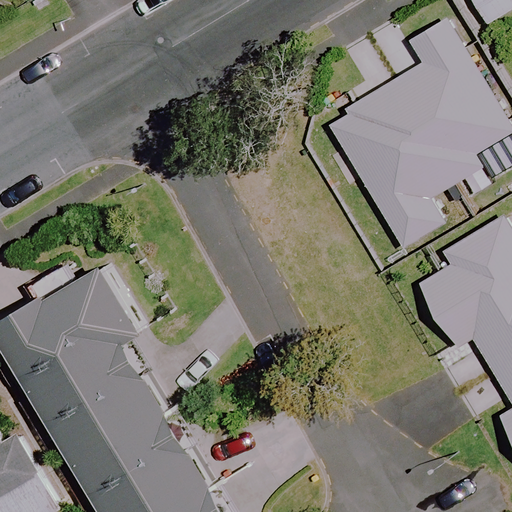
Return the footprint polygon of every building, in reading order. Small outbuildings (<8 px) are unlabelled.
[(511,12),(511,0),(473,0),(490,27),(511,12)] [(511,214),(511,146),(486,102),(441,128),(454,149),(381,192),(457,322),(511,289),(511,258),(493,226),(511,214)] [(159,342),(111,264),(2,330),(112,511),(237,511),(141,353),(159,342)] [(62,511),(66,510),(10,404),(0,409),(0,511),(62,511)] [(511,449),(490,462),(511,498),(511,449)]
